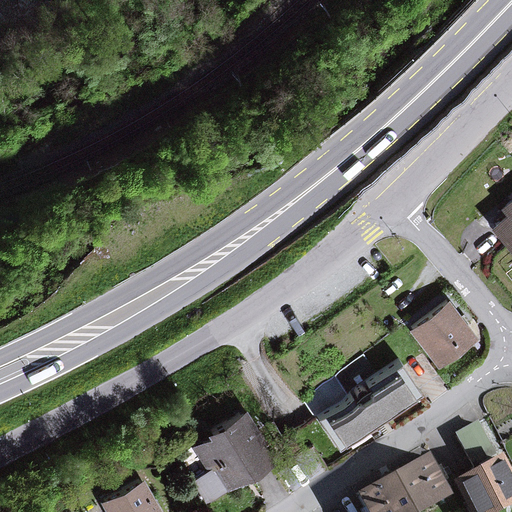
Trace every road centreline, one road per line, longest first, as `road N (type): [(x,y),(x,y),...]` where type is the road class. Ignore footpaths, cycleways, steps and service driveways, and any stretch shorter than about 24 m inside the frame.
road 1 (tertiary): [(0,450),(233,321),(396,202)]
road 2 (primary): [(0,393),(151,315),(222,268),(271,218)]
road 3 (primary): [(271,218),(378,132),(511,2)]
road 4 (primary): [(271,218),(0,356)]
road 5 (unclassified): [(511,356),(290,511)]
road 6 (residential): [(396,202),(511,336)]
road 7 (tertiary): [(396,202),(511,80)]
